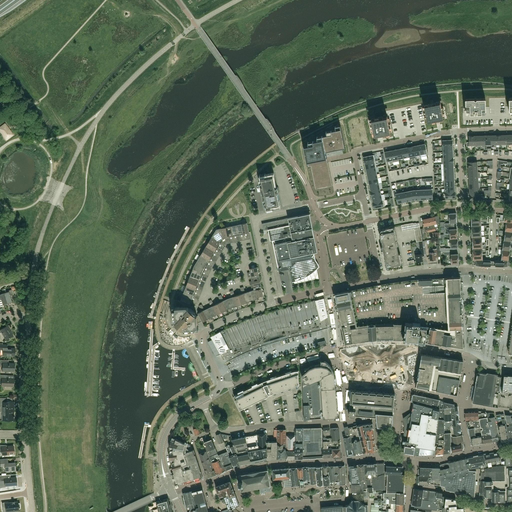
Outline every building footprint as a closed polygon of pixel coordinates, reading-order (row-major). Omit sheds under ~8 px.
[(485,98),(466,99),(466,111),(470,111),(470,114),(482,113),(482,111),(486,111),(485,98)] [(440,102),(424,105),(427,121),(443,118),(440,102)] [(387,116),(371,119),(374,135),(390,132),(387,116)] [(304,146),(307,162),(327,158),(326,151),(342,148),(345,147),(340,125),(340,126),(335,127),(336,130),(331,131),(326,132),(327,135),(322,136),(317,137),(318,140),(313,141),(308,142),(309,145),(304,146)] [(6,126),(1,129),(7,137),(11,133),(6,126)] [(469,146),(474,146),(474,136),(469,136),(469,142),(466,142),(466,146),(469,146)] [(425,144),(419,145),(421,157),(427,156),(425,144)] [(391,151),(385,152),(387,162),(393,161),(393,162),(391,151)] [(327,158),(307,162),(308,167),(311,167),(315,190),(333,186),(328,163),(327,158)] [(277,187),(274,173),(271,173),(259,176),(266,210),(281,207),(278,193),(279,192),(277,187)] [(396,190),(393,190),(394,197),(396,196),(398,203),(404,202),(402,192),(396,193),(396,190)] [(383,200),(373,202),(374,208),(385,206),(384,200),(383,200)] [(263,231),(268,230),(270,241),(270,240),(271,244),(273,244),(279,271),(289,269),(292,284),(293,284),(293,282),(295,282),(298,281),(301,280),(304,278),(308,276),(311,274),(314,272),(313,267),(314,267),(314,268),(315,268),(316,268),(316,267),(317,266),(314,253),(318,252),(310,214),(306,214),(284,219),(285,219),(262,223),(263,231)] [(425,230),(427,230),(428,232),(432,231),(429,218),(423,220),(425,230)] [(420,229),(419,223),(416,224),(416,223),(413,224),(413,223),(407,224),(404,225),(401,225),(402,231),(414,229),(416,242),(419,242),(422,241),(421,232),(420,229)] [(450,239),(457,238),(457,229),(452,229),(452,226),(448,226),(444,226),(445,234),(450,234),(450,239)] [(222,238),(228,237),(225,227),(216,229),(222,238)] [(397,240),(395,227),(385,228),(386,229),(382,230),(380,229),(378,232),(380,233),(381,241),(382,241),(382,244),(383,244),(383,246),(382,246),(383,254),(385,253),(385,255),(385,259),(386,267),(386,268),(389,270),(389,269),(393,268),(394,269),(403,267),(400,253),(399,254),(397,240)] [(220,242),(222,239),(222,238),(216,229),(211,237),(220,242)] [(217,247),(220,242),(211,237),(209,242),(217,247)] [(457,238),(450,239),(451,248),(458,248),(457,238)] [(502,250),(503,250),(510,251),(510,250),(509,250),(511,242),(511,241),(504,240),(502,250)] [(422,256),(424,256),(422,241),(419,242),(420,252),(418,253),(419,254),(415,254),(416,262),(423,261),(422,256)] [(209,242),(206,247),(214,252),(217,247),(209,242)] [(437,252),(440,252),(439,245),(436,245),(436,249),(433,249),(433,253),(429,253),(430,261),(436,260),(435,257),(437,257),(437,252)] [(211,256),(214,252),(206,247),(203,251),(211,256)] [(501,259),(508,260),(510,251),(503,250),(501,259)] [(203,251),(200,256),(208,261),(211,256),(203,251)] [(206,265),(208,261),(200,256),(197,260),(206,265)] [(197,260),(194,266),(203,270),(206,265),(197,260)] [(201,275),(203,270),(194,266),(192,271),(201,275)] [(248,277),(251,276),(259,274),(257,267),(249,269),(250,272),(247,273),(248,277)] [(192,271),(190,277),(199,280),(201,275),(192,271)] [(259,274),(251,276),(252,281),(249,282),(249,284),(260,281),(259,274)] [(197,285),(199,280),(190,277),(188,282),(197,285)] [(430,278),(430,279),(423,279),(422,279),(415,280),(415,279),(414,280),(407,281),(406,280),(406,281),(398,282),(398,281),(398,282),(390,283),(389,283),(382,284),(381,284),(381,285),(382,290),(379,290),(378,285),(377,285),(374,286),(374,285),(373,286),(366,287),(365,287),(365,288),(358,289),(357,289),(335,294),(336,302),(337,302),(338,309),(341,324),(345,343),(353,342),(354,341),(361,340),(369,340),(377,339),(385,339),(394,339),(402,339),(404,339),(403,339),(414,340),(414,342),(419,343),(425,344),(425,341),(427,341),(427,342),(435,343),(442,344),(451,346),(451,345),(463,347),(462,328),(462,320),(462,314),(461,299),(461,292),(460,286),(460,277),(447,278),(439,278),(438,278),(431,279),(431,278),(430,278)] [(253,289),(254,290),(262,288),(260,281),(249,284),(250,285),(252,289),(253,289)] [(195,290),(197,285),(188,282),(186,287),(195,290)] [(186,287),(184,292),(193,295),(195,290),(186,287)] [(263,296),(263,293),(264,292),(264,290),(262,290),(262,288),(254,290),(256,297),(257,297),(263,296)] [(4,293),(7,303),(12,301),(8,291),(5,292),(4,289),(2,289),(3,293),(4,293)] [(256,297),(254,290),(249,291),(252,301),(257,299),(257,297),(256,297)] [(247,302),(252,301),(249,291),(244,293),(247,302)] [(191,300),(193,295),(184,292),(182,297),(191,300)] [(238,295),(242,304),(247,302),(244,293),(238,295)] [(236,306),(242,304),(238,295),(233,297),(236,306)] [(180,302),(187,305),(189,305),(191,300),(182,297),(180,302)] [(236,306),(233,297),(228,299),(231,308),(236,306)] [(328,317),(327,314),(324,298),(315,300),(321,321),(328,317)] [(226,310),(231,308),(228,299),(222,301),(226,310)] [(217,304),(221,312),(226,310),(222,301),(217,304)] [(175,323),(176,323),(181,328),(182,329),(183,327),(185,327),(185,330),(195,330),(195,327),(197,326),(197,323),(201,321),(198,315),(197,316),(186,306),(187,305),(180,302),(178,307),(175,307),(176,310),(173,310),(173,320),(177,320),(177,321),(175,323)] [(216,315),(221,312),(217,304),(212,306),(216,315)] [(207,308),(212,317),(216,315),(212,306),(207,308)] [(207,319),(212,317),(207,308),(203,311),(207,319)] [(198,315),(201,321),(202,322),(207,319),(203,311),(198,313),(198,315)] [(178,330),(180,331),(181,328),(176,323),(173,325),(174,326),(175,328),(177,329),(178,330)] [(6,340),(13,336),(7,326),(0,330),(0,329),(0,333),(1,333),(6,340)] [(227,344),(223,336),(220,338),(219,338),(216,334),(211,337),(220,353),(227,351),(224,345),(227,344)] [(15,356),(15,348),(7,348),(7,345),(0,344),(0,349),(3,350),(3,355),(15,356)] [(457,395),(459,383),(463,361),(440,357),(435,356),(422,354),(420,361),(419,367),(417,380),(416,387),(428,389),(457,395)] [(14,371),(14,364),(6,363),(6,360),(0,360),(0,367),(2,367),(2,371),(14,371)] [(336,387),(335,387),(335,377),(334,373),(333,371),(332,368),(330,365),(327,362),(325,361),(321,361),(321,363),(320,363),(319,364),(318,364),(316,364),(315,365),(302,370),(304,420),(306,420),(306,419),(323,418),(338,417),(336,387)] [(349,368),(349,382),(358,382),(358,372),(354,372),(354,368),(349,368)] [(360,369),(360,383),(369,383),(369,369),(365,369),(360,369)] [(299,385),(298,371),(295,371),(292,372),(264,381),(234,396),(239,407),(242,406),(242,407),(271,394),(298,384),(298,385),(299,385)] [(379,377),(376,376),(376,372),(372,371),(371,382),(376,382),(376,384),(379,384),(379,377)] [(472,402),(473,403),(487,406),(487,405),(488,403),(488,400),(489,397),(489,394),(490,391),(490,388),(491,385),(500,386),(501,377),(497,376),(498,375),(487,373),(486,374),(478,372),(478,373),(477,373),(472,402)] [(14,387),(14,379),(6,379),(6,375),(0,375),(0,380),(2,380),(1,386),(14,387)] [(511,375),(507,375),(504,375),(502,393),(504,394),(504,391),(511,391),(511,375)] [(393,415),(395,394),(351,390),(349,416),(376,418),(377,427),(392,428),(393,415)] [(437,408),(440,400),(415,395),(413,394),(411,401),(413,402),(417,403),(420,404),(437,408)] [(0,404),(2,405),(2,407),(3,420),(13,420),(13,411),(14,411),(13,402),(12,402),(7,402),(7,398),(0,397),(0,404)] [(444,401),(443,408),(443,409),(439,409),(439,413),(438,420),(438,421),(444,421),(445,432),(450,431),(450,426),(451,426),(455,425),(459,425),(459,424),(459,420),(458,415),(459,415),(458,415),(458,411),(458,407),(455,407),(454,404),(444,402),(444,401)] [(420,414),(425,415),(429,416),(431,417),(434,417),(435,413),(439,413),(439,409),(437,408),(420,404),(417,403),(413,402),(412,412),(415,413),(420,414)] [(478,411),(472,411),(465,411),(465,420),(467,420),(479,418),(478,411)] [(480,427),(482,435),(483,443),(484,443),(492,441),(491,436),(490,436),(489,432),(487,418),(486,412),(483,413),(483,412),(478,411),(479,418),(480,427)] [(420,414),(415,413),(412,412),(407,415),(405,418),(405,421),(405,425),(405,428),(405,431),(405,434),(404,439),(403,439),(402,442),(405,443),(403,453),(414,454),(419,455),(420,447),(420,444),(420,443),(422,427),(425,415),(420,414)] [(438,421),(438,420),(439,413),(435,413),(434,417),(431,417),(429,416),(425,415),(422,427),(420,443),(420,444),(420,447),(419,455),(430,454),(435,454),(436,444),(435,444),(435,439),(436,434),(437,434),(438,421)] [(500,439),(508,438),(506,426),(506,423),(505,423),(504,414),(501,415),(501,414),(496,415),(500,439)] [(487,418),(489,432),(490,436),(491,436),(492,441),(495,441),(495,440),(496,440),(496,441),(499,440),(497,430),(495,417),(487,418)] [(467,420),(469,429),(480,427),(479,418),(467,420)] [(445,432),(444,421),(438,421),(437,434),(436,434),(435,439),(435,444),(436,444),(435,454),(444,453),(443,452),(450,452),(450,453),(451,453),(451,433),(444,433),(444,432),(445,432)] [(363,425),(357,426),(364,453),(369,452),(367,444),(364,432),(363,430),(363,425)] [(460,433),(461,433),(460,429),(461,429),(461,428),(459,428),(459,425),(455,425),(451,426),(451,446),(452,452),(463,450),(464,448),(463,443),(464,443),(462,435),(460,435),(460,433)] [(348,428),(350,436),(352,443),(355,455),(364,453),(364,454),(364,453),(357,426),(348,428)] [(332,440),(332,457),(341,457),(341,455),(340,443),(339,431),(338,427),(331,428),(331,437),(332,440)] [(483,443),(482,435),(480,427),(469,429),(470,437),(472,445),(483,443)] [(295,459),(302,459),(303,459),(303,428),(296,428),(296,435),(295,435),(295,440),(295,446),(294,459),(295,459)] [(304,459),(314,458),(322,457),(322,458),(323,458),(322,447),(322,428),(303,428),(303,459),(304,459)] [(278,444),(286,444),(286,430),(278,429),(278,442),(278,444)] [(364,432),(367,444),(369,452),(375,451),(374,439),(373,429),(368,430),(363,430),(364,432)] [(267,444),(267,442),(266,433),(256,435),(258,448),(267,446),(267,444)] [(245,437),(247,444),(248,450),(258,448),(256,435),(245,437)] [(295,446),(295,440),(295,435),(287,435),(286,457),(286,459),(294,459),(295,446)] [(355,455),(352,443),(350,436),(344,438),(346,453),(347,457),(355,455)] [(186,442),(185,443),(172,437),(172,439),(171,440),(171,442),(170,443),(170,445),(169,447),(169,448),(169,450),(169,451),(169,453),(169,455),(169,456),(170,458),(170,460),(170,461),(172,468),(170,468),(175,484),(176,487),(179,486),(178,483),(183,482),(184,484),(196,481),(186,452),(192,449),(191,446),(190,444),(188,443),(186,442)] [(247,444),(245,437),(232,439),(233,443),(234,444),(237,452),(243,451),(248,450),(247,444)] [(322,447),(323,458),(332,457),(332,440),(331,437),(323,438),(323,447),(322,447)] [(210,458),(218,455),(212,439),(204,442),(210,458)] [(267,444),(267,446),(267,460),(277,459),(277,451),(278,444),(278,442),(267,442),(267,444)] [(234,444),(233,443),(225,446),(228,451),(218,455),(225,471),(233,468),(234,467),(233,465),(235,465),(235,466),(238,464),(239,466),(240,465),(240,463),(237,452),(234,444)] [(277,459),(286,459),(286,444),(278,444),(277,451),(277,459)] [(2,455),(14,454),(13,446),(5,446),(5,445),(0,445),(0,452),(2,452),(2,455)] [(258,462),(264,460),(267,460),(267,446),(258,448),(258,455),(258,462)] [(248,450),(250,456),(251,463),(258,462),(258,455),(258,448),(248,450)] [(186,452),(196,481),(203,479),(194,449),(192,450),(192,449),(186,452)] [(240,463),(240,465),(241,465),(242,465),(242,463),(248,462),(248,463),(251,463),(250,456),(248,450),(243,451),(237,452),(240,463)] [(207,477),(216,474),(215,473),(206,451),(198,454),(207,477)] [(487,464),(485,465),(486,467),(505,465),(505,455),(505,454),(505,451),(503,451),(494,453),(493,453),(493,454),(491,455),(490,454),(486,455),(487,464)] [(218,455),(210,458),(217,474),(220,473),(220,472),(221,471),(221,472),(225,471),(218,455)] [(468,458),(466,458),(468,468),(470,468),(470,469),(479,468),(479,466),(481,468),(486,467),(485,465),(487,464),(486,455),(477,456),(468,458)] [(481,473),(479,497),(480,497),(485,497),(492,497),(492,501),(496,501),(511,501),(511,500),(511,455),(505,455),(505,465),(486,467),(481,468),(481,469),(496,468),(502,468),(502,472),(496,472),(481,473)] [(440,468),(440,477),(440,485),(440,486),(445,486),(446,490),(472,496),(475,496),(475,494),(476,471),(469,470),(468,468),(466,458),(456,461),(448,463),(446,463),(440,465),(440,468)] [(5,471),(15,471),(14,463),(7,463),(7,459),(0,459),(0,461),(0,466),(5,466),(5,471)] [(378,476),(377,463),(365,464),(364,464),(365,471),(365,477),(376,476),(378,476)] [(385,476),(384,466),(384,463),(377,463),(378,476),(385,476)] [(365,471),(364,464),(357,465),(358,472),(360,483),(359,483),(360,486),(363,487),(363,491),(367,491),(367,489),(366,488),(365,477),(365,471)] [(357,465),(349,465),(349,470),(350,484),(360,483),(357,465)] [(328,467),(330,482),(330,485),(338,485),(337,466),(328,467)] [(345,485),(345,476),(345,466),(337,466),(338,485),(345,485)] [(387,492),(395,492),(404,493),(404,492),(404,475),(401,475),(401,466),(386,466),(386,475),(387,475),(387,492)] [(309,467),(306,467),(302,468),(304,485),(310,484),(309,467)] [(310,484),(317,484),(315,467),(309,467),(310,484)] [(317,486),(323,486),(323,483),(322,467),(315,467),(317,484),(317,486)] [(323,483),(323,486),(330,485),(330,482),(328,467),(327,467),(326,467),(325,468),(325,467),(322,467),(323,483)] [(420,475),(420,476),(425,476),(429,476),(431,476),(431,468),(426,467),(422,467),(421,467),(420,469),(420,475)] [(284,478),(284,482),(284,487),(291,486),(290,476),(289,468),(282,469),(273,470),(274,479),(277,479),(279,479),(284,478)] [(300,485),(297,468),(289,468),(289,469),(289,468),(290,476),(291,486),(292,486),(300,485)] [(429,478),(429,484),(431,484),(435,485),(440,485),(440,477),(440,468),(435,468),(431,468),(431,476),(431,478),(429,478)] [(260,492),(271,491),(270,486),(269,479),(268,470),(249,474),(239,476),(240,481),(238,481),(239,486),(241,486),(242,490),(241,490),(242,491),(260,488),(260,492)] [(1,475),(0,475),(0,480),(4,481),(4,486),(16,485),(16,477),(10,478),(8,478),(8,475),(1,475)] [(366,488),(367,489),(366,487),(369,487),(369,491),(377,490),(376,476),(365,477),(366,488)] [(376,476),(377,490),(386,490),(385,476),(378,476),(376,476)] [(419,476),(419,485),(429,485),(429,484),(429,478),(431,478),(431,476),(429,476),(425,476),(420,476),(419,476)] [(228,498),(232,509),(239,506),(235,495),(236,495),(230,481),(223,484),(228,498)] [(351,484),(351,485),(352,492),(363,491),(363,487),(360,486),(359,483),(351,484)] [(228,498),(223,484),(215,486),(219,497),(223,496),(224,499),(221,500),(222,503),(225,502),(228,509),(220,511),(226,511),(229,511),(232,509),(228,498)] [(200,501),(199,501),(202,509),(202,511),(208,511),(209,511),(207,505),(206,502),(206,501),(202,489),(197,490),(200,501)] [(414,507),(414,508),(442,511),(443,509),(444,496),(442,495),(442,493),(414,489),(411,506),(414,507)] [(195,504),(196,508),(197,510),(197,511),(202,511),(202,509),(199,501),(200,501),(197,490),(192,491),(193,496),(193,497),(195,503),(195,504)] [(193,496),(192,491),(183,493),(182,494),(184,500),(186,506),(190,505),(195,504),(195,503),(193,497),(193,496)] [(403,498),(404,493),(395,492),(387,492),(384,492),(384,503),(390,503),(396,503),(403,503),(403,498)] [(465,511),(464,506),(457,507),(456,499),(446,497),(444,509),(443,509),(442,511),(465,511)] [(169,504),(168,498),(156,501),(158,507),(152,509),(153,511),(171,511),(170,507),(171,506),(170,503),(169,504)] [(347,506),(345,506),(345,511),(367,511),(368,505),(365,505),(364,505),(359,501),(360,500),(359,500),(352,501),(351,501),(347,506)] [(8,502),(2,502),(2,506),(6,506),(6,511),(7,511),(15,511),(14,510),(18,510),(18,509),(20,508),(20,503),(17,503),(17,502),(14,502),(14,501),(12,501),(12,502),(8,503),(8,502)] [(388,511),(403,511),(403,503),(396,503),(390,503),(390,509),(387,509),(387,511),(389,511),(388,511)]
